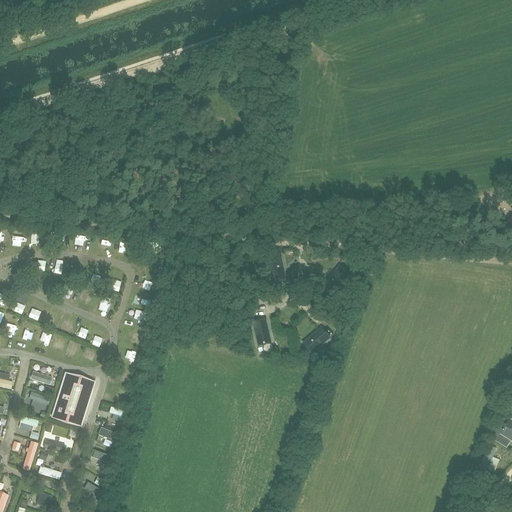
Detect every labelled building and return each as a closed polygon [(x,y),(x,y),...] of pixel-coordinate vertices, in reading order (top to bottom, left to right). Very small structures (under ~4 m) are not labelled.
[(331,279),(326,285),(334,292),(338,287),(339,288),(349,275),(339,267),(330,278),(331,279)] [(292,275),(279,273),(275,295),(288,297),(292,275)] [(200,301),(189,300),(187,316),(198,317),(200,301)] [(266,321),(253,324),(259,345),(271,342),(266,321)] [(321,329),(310,338),(311,339),(305,344),(312,352),(317,348),(318,349),(330,339),(321,329)] [(132,330),(131,344),(141,344),(141,331),(132,330)] [(33,372),(31,380),(51,385),(52,377),(33,372)] [(1,381),(0,380),(0,387),(12,389),(13,383),(7,382),(8,376),(2,375),(1,381)] [(94,384),(74,377),(65,375),(52,417),(81,426),(94,384)] [(110,414),(126,419),(128,412),(112,407),(110,414)] [(500,435),(511,441),(511,420),(510,419),(500,435)] [(38,432),(40,424),(30,421),(28,429),(38,432)] [(104,433),(99,445),(113,450),(115,445),(116,445),(119,439),(104,433)] [(13,443),(13,452),(21,451),(21,443),(13,443)] [(500,460),(493,457),(496,449),(490,446),(481,468),(487,471),(494,474),(500,460)] [(113,459),(93,452),(91,458),(103,462),(100,470),(108,473),(113,459)] [(41,467),(39,474),(61,481),(63,474),(41,467)] [(479,480),(473,477),(471,484),(477,487),(479,480)] [(97,509),(106,496),(88,484),(85,490),(95,497),(90,505),(97,509)] [(0,511),(2,511),(8,498),(0,494),(0,511)] [(51,497),(40,494),(37,505),(53,509),(55,502),(50,501),(51,497)]
